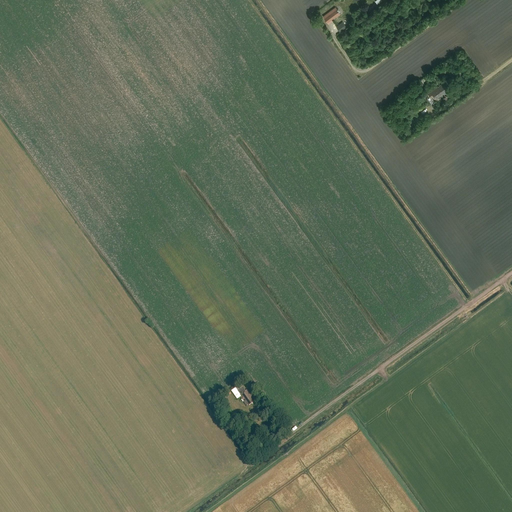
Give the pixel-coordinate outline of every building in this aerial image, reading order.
[(335,7),(323,16),(329,25),(333,22),(331,20),(336,16),(337,17),(340,14),(335,7)] [(343,22),(336,27),(340,32),(346,27),(343,22)] [(446,90),(447,89),(443,83),(427,95),(431,99),(433,97),(436,100),(447,92),(446,90)] [(416,113),(424,107),(421,102),(412,108),(416,113)] [(239,396),(240,397),(246,406),(248,405),(249,406),(252,403),(251,402),(252,401),(249,396),(250,396),(249,394),(251,392),(248,389),(245,391),(242,388),(237,391),(240,395),(239,396)]
